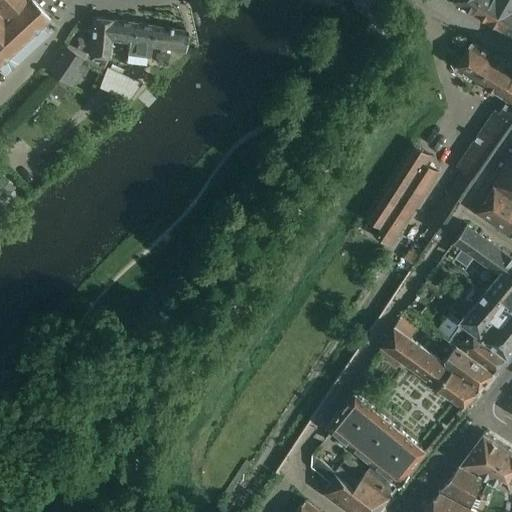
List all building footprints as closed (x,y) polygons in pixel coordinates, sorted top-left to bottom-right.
[(3,20),(25,0),(0,0),(0,24),(4,21),(3,20)] [(0,62),(50,17),(33,0),(25,0),(3,20),(4,21),(0,24),(0,62)] [(351,0),(354,5),(356,7),(362,13),(371,20),(365,28),(375,35),(376,33),(395,43),(397,41),(398,40),(403,41),(406,37),(403,36),(384,0),(351,0)] [(473,12),(481,0),(453,0),(473,12)] [(501,29),(511,12),(511,0),(481,0),(473,12),(501,29)] [(511,12),(501,29),(511,35),(511,12)] [(113,39),(115,19),(114,19),(93,16),(89,39),(77,37),(76,48),(88,50),(88,53),(109,56),(111,38),(113,39)] [(115,19),(113,39),(128,41),(126,57),(148,60),(151,44),(149,44),(152,24),(115,19)] [(185,29),(152,24),(149,44),(151,44),(183,48),(185,29)] [(477,81),(494,56),(472,43),(460,60),(456,57),(450,65),(454,70),(456,66),(477,81)] [(65,47),(65,48),(49,70),(70,85),(79,70),(75,67),(81,59),(65,47)] [(166,64),(168,52),(160,51),(158,63),(166,64)] [(511,67),(494,56),(477,81),(506,99),(511,102),(511,67)] [(121,94),(129,76),(107,67),(99,85),(121,94)] [(46,100),(56,111),(70,98),(60,87),(46,100)] [(456,164),(464,170),(427,223),(440,232),(452,215),(449,213),(460,198),(462,200),(487,162),(511,127),(511,102),(506,99),(498,110),(495,108),(456,164)] [(432,154),(416,144),(412,141),(365,214),(378,223),(372,231),(392,243),(439,171),(426,162),(432,154)] [(511,156),(495,182),(511,194),(511,156)] [(0,197),(2,199),(14,186),(2,175),(0,176),(0,197)] [(511,233),(511,194),(495,182),(495,183),(496,184),(477,211),(511,235),(511,233)] [(481,234),(466,223),(453,241),(462,248),(457,255),(463,260),(481,234)] [(408,227),(394,249),(405,256),(419,234),(408,227)] [(497,245),(481,234),(463,260),(469,264),(474,256),(484,264),(485,262),(485,261),(497,245)] [(511,255),(497,245),(485,261),(485,262),(499,272),(487,288),(511,306),(511,255)] [(511,349),(511,306),(487,288),(463,320),(474,329),(508,354),(508,355),(511,349)] [(451,313),(438,331),(449,339),(462,321),(451,313)] [(416,329),(400,317),(395,325),(411,336),(416,329)] [(395,325),(389,334),(382,345),(408,363),(420,346),(409,338),(411,336),(395,325)] [(474,329),(461,346),(494,371),(503,361),(502,361),(508,354),(474,329)] [(455,342),(453,345),(449,341),(442,351),(446,354),(443,359),(480,386),(494,371),(461,346),(455,342)] [(420,346),(408,363),(464,404),(480,386),(443,359),(441,361),(420,346)] [(426,449),(354,392),(327,425),(332,429),(373,462),(366,471),(393,490),(393,491),(394,491),(410,472),(409,471),(426,449)] [(511,484),(511,482),(511,461),(505,457),(510,449),(484,432),(461,463),(483,475),(509,488),(511,484)] [(483,475),(461,463),(441,489),(475,511),(477,509),(471,506),(483,475)] [(336,471),(322,490),(352,511),(375,511),(380,507),(354,486),(354,485),(336,471)] [(366,471),(354,485),(354,486),(380,507),(393,491),(393,490),(366,471)] [(475,511),(441,489),(422,511),(475,511)] [(321,511),(305,499),(294,511),(321,511)]
